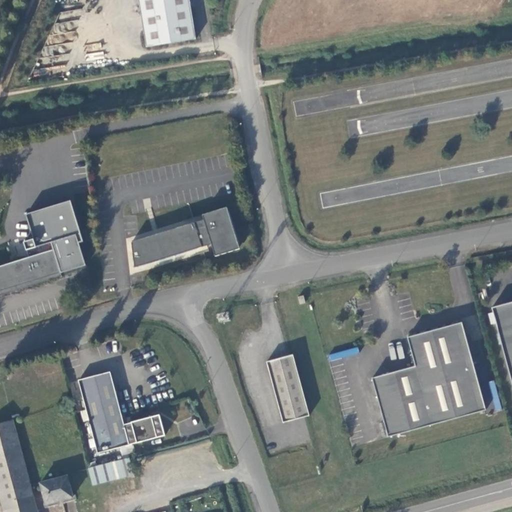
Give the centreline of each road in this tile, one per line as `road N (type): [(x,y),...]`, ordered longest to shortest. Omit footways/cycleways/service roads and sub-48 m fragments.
road 1 (unclassified): [(250,0),(242,56),(289,274)]
road 2 (residential): [(268,511),(210,350),(176,300)]
road 3 (unclassified): [(289,274),(511,231)]
road 4 (unclassified): [(0,348),(176,300)]
